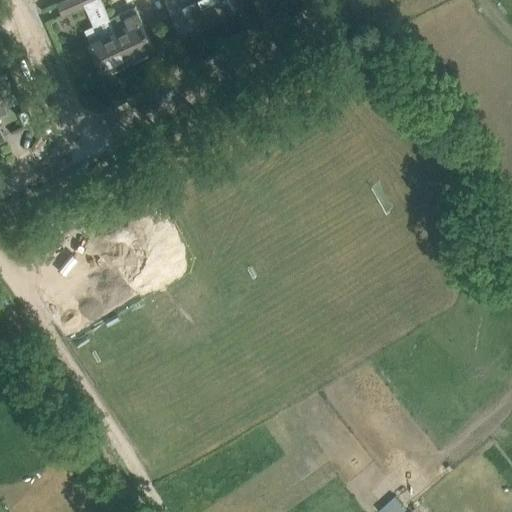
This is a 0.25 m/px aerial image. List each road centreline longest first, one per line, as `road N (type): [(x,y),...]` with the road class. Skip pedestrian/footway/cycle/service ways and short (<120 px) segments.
road 1 (residential): [(81,146),(366,0)]
road 2 (track): [(164,511),(0,267)]
road 3 (residential): [(81,146),(17,0)]
